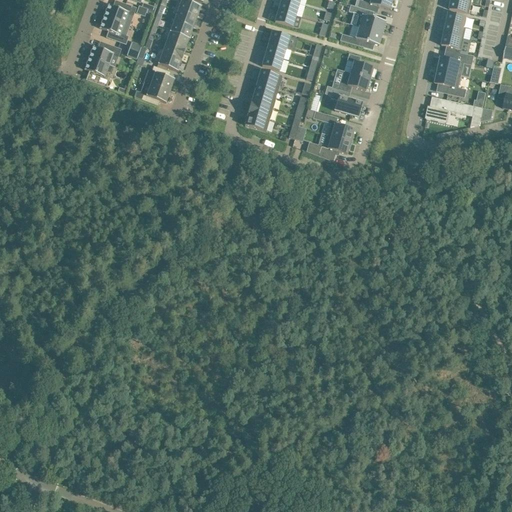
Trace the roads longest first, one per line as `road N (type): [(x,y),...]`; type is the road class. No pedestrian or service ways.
road 1 (residential): [(267,0),(233,133),(335,177),(358,166),(407,0)]
road 2 (residential): [(440,0),(414,139),(426,146),(511,129)]
road 3 (residential): [(215,0),(171,119)]
